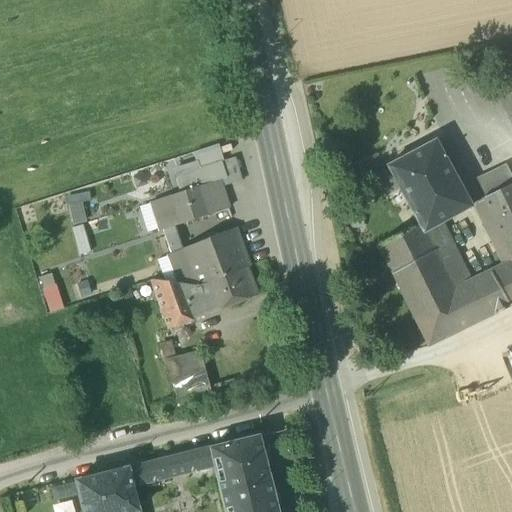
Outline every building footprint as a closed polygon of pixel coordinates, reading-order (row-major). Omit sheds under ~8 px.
[(418,228),(421,234),(426,232),(444,223),(472,209),(438,140),(387,165),(389,168),(400,191),(418,228)] [(191,152),(195,163),(197,162),(199,168),(199,170),(223,162),(218,144),(191,152)] [(234,158),(223,162),(224,168),(236,164),(234,158)] [(174,170),(176,176),(199,169),(199,168),(197,162),(195,163),(174,170)] [(223,162),(199,170),(204,185),(219,181),(222,188),(241,181),(236,164),(224,168),(223,162)] [(511,176),(507,166),(486,176),(476,181),(484,199),(482,200),(511,260),(511,264),(503,269),(491,275),(510,308),(511,307),(511,176)] [(389,168),(370,177),(381,200),(400,191),(389,168)] [(176,176),(182,193),(204,185),(199,170),(199,169),(176,176)] [(219,181),(204,185),(214,214),(229,210),(222,188),(219,181)] [(182,193),(165,199),(173,226),(174,228),(214,214),(204,185),(182,193)] [(68,206),(82,204),(90,202),(89,194),(67,198),(68,206)] [(160,230),(173,226),(165,199),(151,203),(160,230)] [(511,264),(511,260),(482,200),(472,205),(503,269),(511,264)] [(148,234),(160,230),(151,203),(139,207),(148,234)] [(82,204),(68,206),(72,226),(85,224),(82,204)] [(455,292),(473,284),(444,223),(426,232),(455,292)] [(379,247),(428,348),(489,318),(473,284),(455,292),(426,232),(421,234),(418,228),(379,247)] [(198,283),(199,287),(246,268),(249,266),(235,229),(183,249),(181,250),(182,253),(195,285),(198,283)] [(171,255),(172,257),(182,253),(181,250),(183,249),(176,232),(175,233),(165,236),(171,255)] [(172,257),(171,255),(168,256),(169,257),(178,284),(199,287),(198,283),(195,285),(182,253),(172,257)] [(178,284),(169,257),(157,261),(164,282),(178,284)] [(257,296),(246,268),(199,287),(210,314),(257,296)] [(510,308),(491,275),(473,284),(489,318),(510,308)] [(40,279),(44,290),(55,287),(52,276),(40,279)] [(171,330),(210,314),(199,287),(178,284),(164,282),(153,281),(171,330)] [(57,286),(55,287),(44,290),(42,291),(49,314),(64,310),(57,286)] [(168,366),(173,383),(206,374),(202,357),(168,366)] [(206,374),(173,383),(180,411),(214,403),(206,374)] [(277,511),(259,437),(210,449),(214,464),(225,511),(277,511)] [(210,449),(183,456),(186,474),(201,471),(201,467),(214,464),(210,449)] [(183,456),(160,461),(165,480),(186,474),(183,456)] [(132,488),(165,480),(160,461),(128,469),(132,488)] [(85,511),(136,511),(138,511),(132,488),(128,469),(126,469),(126,470),(80,481),(78,481),(78,482),(85,511)] [(72,484),(50,489),(53,502),(75,498),(72,484)]
